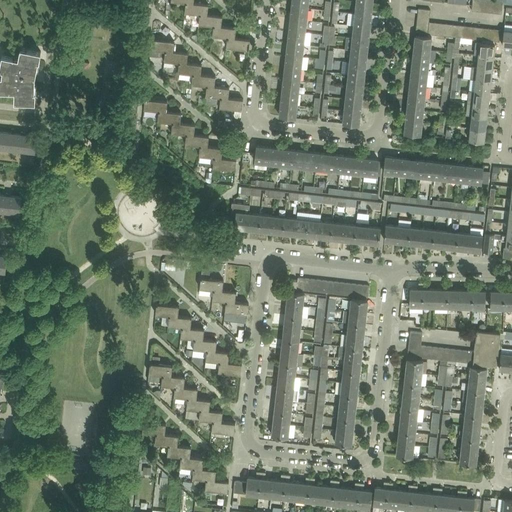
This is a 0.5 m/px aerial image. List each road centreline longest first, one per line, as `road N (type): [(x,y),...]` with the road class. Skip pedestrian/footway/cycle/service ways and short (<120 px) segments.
road 1 (residential): [(260,258),(247,419),(252,444),(265,457),(354,469),(379,439),(393,269)]
road 2 (residential): [(266,0),(256,107),(262,125),(367,136),(381,115),(393,0)]
road 3 (residential): [(393,269),(260,258)]
